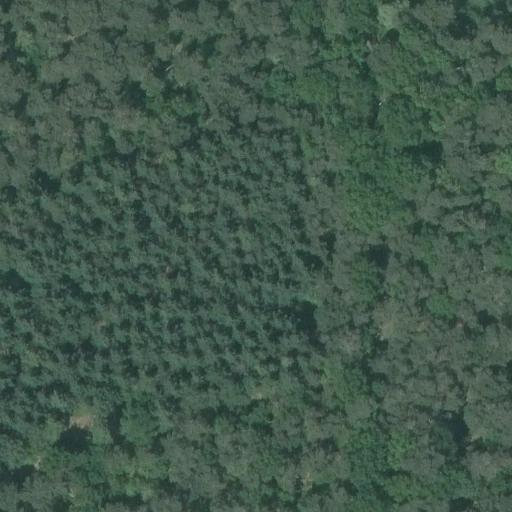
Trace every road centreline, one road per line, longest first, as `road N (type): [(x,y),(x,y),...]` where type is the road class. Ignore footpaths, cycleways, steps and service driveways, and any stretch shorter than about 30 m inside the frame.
road 1 (track): [(370,123),(385,511)]
road 2 (track): [(370,123),(367,0)]
